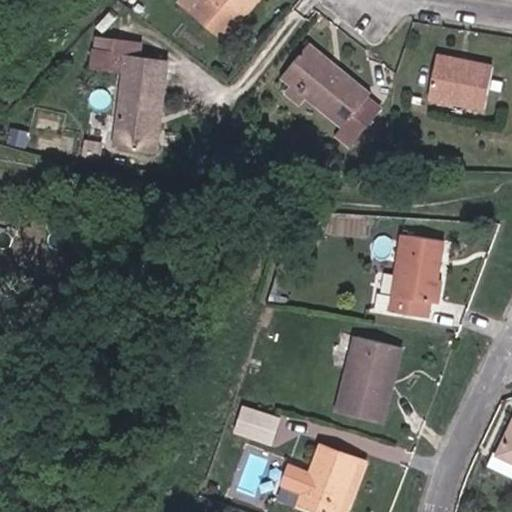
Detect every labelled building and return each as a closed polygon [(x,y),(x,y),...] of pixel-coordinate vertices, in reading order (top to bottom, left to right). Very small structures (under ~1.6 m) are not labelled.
[(258,12),(252,8),(259,0),(207,0),(205,2),(203,0),(186,0),(178,8),(214,45),(230,28),(236,34),(258,12)] [(259,0),(252,8),(258,12),(271,0),(259,0)] [(219,50),(236,34),(230,28),(214,45),(219,50)] [(116,80),(110,155),(142,157),(149,63),(133,62),(134,50),(112,49),(111,62),(92,60),(91,76),(116,80)] [(307,56),(280,88),(289,97),(306,112),(337,140),(328,150),(345,165),(367,139),(373,119),(362,110),(364,106),(307,56)] [(487,124),(493,82),(438,74),(433,116),(487,124)] [(306,112),(289,97),(281,104),(299,120),(306,112)] [(438,285),(446,247),(405,239),(390,318),(428,326),(444,287),(438,285)] [(395,352),(359,341),(334,415),(378,429),(390,394),(382,391),(395,352)] [(395,352),(382,391),(390,394),(402,354),(395,352)] [(236,431),(275,443),(284,415),(245,403),(236,431)] [(511,442),(501,464),(511,469),(511,442)] [(338,511),(355,462),(319,449),(296,508),(306,511),(338,511)] [(353,511),(370,468),(355,462),(338,511),(353,511)]
